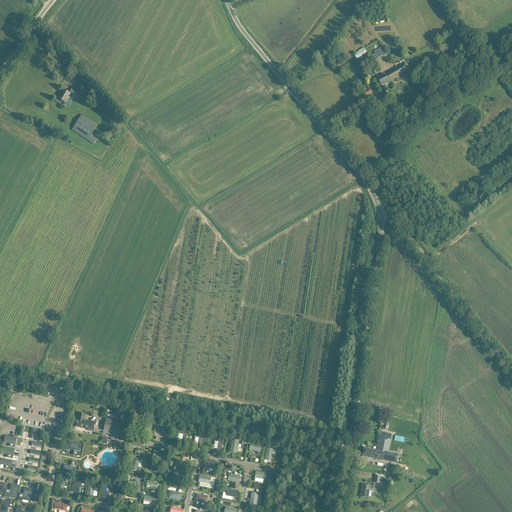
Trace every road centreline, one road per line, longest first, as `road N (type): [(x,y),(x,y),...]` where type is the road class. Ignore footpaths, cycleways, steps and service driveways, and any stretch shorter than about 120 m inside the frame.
road 1 (unclassified): [(349,449),(0,377)]
road 2 (unclassified): [(380,215),(363,177),(249,40),(226,0)]
road 3 (unclassified): [(349,449),(380,215)]
road 4 (unclassified): [(511,376),(394,219),(380,215)]
